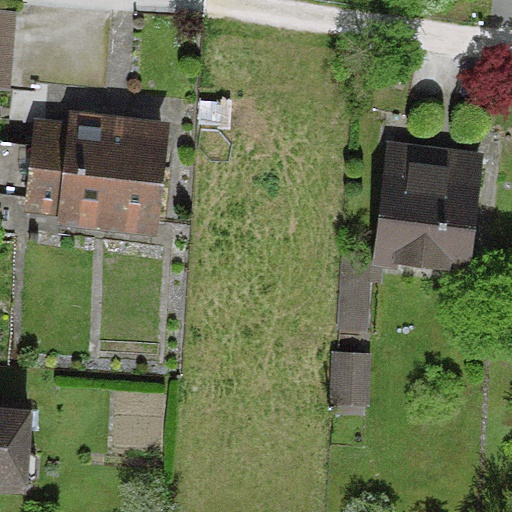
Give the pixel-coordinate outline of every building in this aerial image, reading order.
[(57,215),(147,225),(157,138),(67,127),(66,129),(62,129),(62,131),(32,128),(30,147),(0,143),(0,192),(24,195),(22,208),(26,208),(26,206),(57,210),(57,215)] [(382,176),(373,256),(459,267),(469,187),(468,187),(471,157),(444,154),(442,170),(418,166),(420,151),(375,145),(372,166),(385,168),(384,177),(382,176)] [(361,257),(335,255),(330,328),(355,330),(361,257)] [(329,354),(327,403),(359,405),(362,356),(329,354)] [(30,457),(21,452),(19,452),(22,406),(0,404),(0,486),(16,487),(17,482),(29,478),(30,457)]
